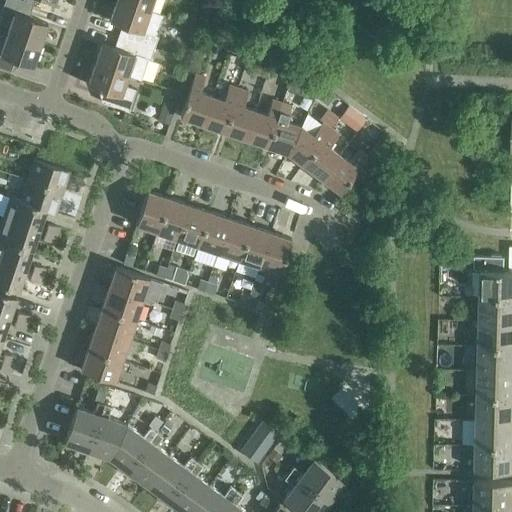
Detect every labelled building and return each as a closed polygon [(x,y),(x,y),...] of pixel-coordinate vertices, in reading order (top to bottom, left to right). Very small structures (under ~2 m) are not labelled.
[(28,16),(32,5),(18,0),(3,0),(1,7),(13,12),(6,32),(39,43),(46,22),(28,16)] [(161,13),(149,9),(123,0),(115,0),(109,19),(127,25),(123,36),(154,46),(158,35),(154,34),(161,13)] [(123,0),(149,9),(152,0),(123,0)] [(32,65),(39,43),(6,32),(0,50),(0,66),(10,70),(14,58),(32,65)] [(151,58),(154,46),(123,36),(119,47),(102,41),(95,62),(127,73),(141,77),(148,57),(151,58)] [(124,84),(127,73),(95,62),(88,83),(105,89),(101,101),(128,110),(135,88),(124,84)] [(201,123),(211,94),(199,90),(204,75),(194,72),(179,116),(201,123)] [(222,131),(237,86),(228,83),(223,98),(211,94),(201,123),(222,131)] [(244,138),(254,108),(242,104),(247,90),(237,86),(222,131),(244,138)] [(265,145),(280,101),(271,98),(266,112),(254,108),(244,138),(265,145)] [(285,152),(299,124),(286,119),(290,104),(280,101),(265,145),(285,152)] [(354,107),(349,103),(344,109),(348,113),(354,107)] [(301,164),(330,126),(322,120),(312,133),(299,124),(285,152),(301,164)] [(320,177),(338,153),(328,145),(338,132),(330,126),(301,164),(320,177)] [(338,153),(320,177),(339,192),(367,154),(374,145),(366,139),(359,148),(358,147),(348,160),(338,153)] [(26,178),(62,190),(69,169),(33,157),(26,178)] [(55,211),(62,190),(26,178),(19,198),(45,207),(45,208),(55,211)] [(155,229),(167,195),(146,188),(135,222),(155,229)] [(19,198),(9,195),(2,216),(38,228),(45,208),(45,207),(19,198)] [(176,236),(187,202),(167,195),(155,229),(176,236)] [(196,243),(208,209),(187,202),(176,236),(196,243)] [(217,250),(229,216),(208,209),(196,243),(217,250)] [(0,237),(31,248),(38,228),(2,216),(0,222),(0,237)] [(238,257),(249,223),(229,216),(217,250),(238,257)] [(44,230),(56,234),(59,226),(46,222),(44,230)] [(258,264),(270,230),(249,223),(238,257),(258,264)] [(53,241),(56,234),(44,230),(41,237),(53,241)] [(270,230),(258,264),(279,271),(290,237),(270,230)] [(0,260),(24,269),(31,248),(0,237),(0,260)] [(132,254),(124,251),(121,260),(129,263),(132,254)] [(0,283),(18,289),(24,269),(0,260),(0,283)] [(29,270),(42,275),(45,267),(32,262),(29,270)] [(108,285),(142,297),(149,276),(115,264),(108,285)] [(162,275),(165,267),(157,264),(154,272),(162,275)] [(165,267),(162,275),(170,278),(174,269),(165,267)] [(511,269),(508,269),(481,268),(480,293),(511,294),(511,269)] [(39,283),(42,275),(29,270),(27,278),(39,283)] [(209,274),(207,280),(204,289),(212,292),(215,283),(213,282),(216,276),(209,274)] [(204,289),(207,280),(198,277),(195,286),(204,289)] [(135,317),(142,297),(108,285),(101,306),(135,317)] [(0,312),(9,316),(16,295),(0,290),(0,312)] [(245,303),(248,294),(239,291),(235,300),(245,303)] [(511,318),(511,294),(480,293),(480,318),(511,318)] [(248,294),(245,303),(253,306),(256,297),(248,294)] [(170,306),(180,310),(183,302),(173,298),(170,306)] [(128,338),(135,317),(101,306),(94,326),(128,338)] [(177,318),(180,310),(170,306),(168,315),(177,318)] [(14,318),(27,322),(29,314),(17,310),(14,318)] [(0,335),(2,336),(9,316),(0,312),(0,335)] [(24,330),(27,322),(14,318),(12,326),(24,330)] [(511,343),(511,318),(480,318),(479,343),(511,343)] [(121,359),(128,338),(94,326),(87,347),(121,359)] [(157,348),(166,351),(169,342),(160,339),(157,348)] [(511,368),(511,343),(479,343),(478,368),(511,368)] [(114,379),(121,359),(87,347),(80,368),(114,379)] [(164,359),(166,351),(157,348),(154,356),(164,359)] [(0,359),(13,363),(15,355),(3,351),(0,359)] [(0,367),(10,371),(13,363),(0,359),(0,358),(0,367)] [(511,393),(511,368),(478,368),(477,393),(511,393)] [(137,387),(152,392),(155,384),(140,379),(137,387)] [(88,450),(104,403),(101,402),(105,390),(96,387),(92,399),(96,400),(92,410),(75,404),(62,441),(88,450)] [(511,418),(511,393),(477,393),(477,417),(511,418)] [(108,456),(126,422),(106,415),(110,405),(104,403),(88,450),(108,456)] [(511,443),(511,418),(477,417),(476,442),(511,443)] [(245,439),(262,452),(277,432),(260,419),(245,439)] [(125,469),(154,429),(148,425),(142,434),(126,422),(108,456),(125,469)] [(145,484),(168,453),(154,442),(160,434),(154,429),(125,469),(145,484)] [(256,461),(262,452),(245,439),(238,449),(240,449),(256,461)] [(511,468),(511,443),(476,442),(475,467),(511,468)] [(166,499),(195,459),(189,455),(182,463),(168,453),(145,484),(166,499)] [(288,470),(327,499),(342,479),(312,457),(301,471),(292,464),(288,470)] [(183,511),(187,511),(209,483),(195,472),(201,464),(195,459),(166,499),(183,511)] [(301,511),(317,511),(327,499),(288,470),(283,476),(292,483),(281,497),(301,511)] [(474,503),(511,503),(511,478),(475,477),(474,503)] [(218,511),(235,489),(229,484),(223,493),(209,483),(187,511),(218,511)] [(248,511),(235,502),(241,493),(235,489),(218,511),(248,511)] [(278,511),(283,506),(277,502),(269,511),(278,511)] [(511,511),(511,503),(474,503),(473,511),(511,511)]
